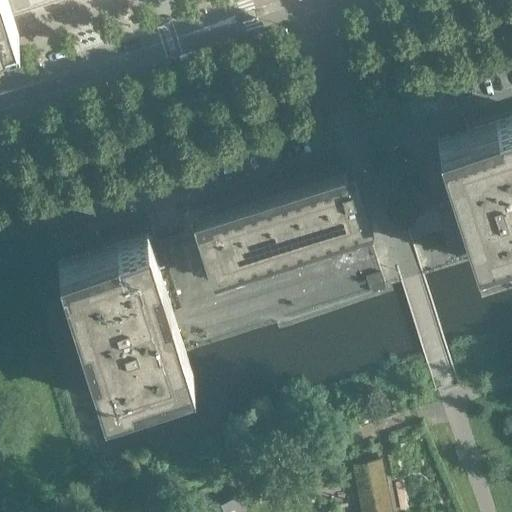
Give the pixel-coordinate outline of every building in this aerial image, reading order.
[(0,0),(0,29),(16,25),(12,13),(34,5),(32,0),(0,0)] [(511,107),(465,122),(467,129),(438,138),(451,181),(455,179),(458,191),(455,192),(475,254),(477,262),(511,250),(511,107)] [(185,350),(370,291),(365,275),(381,270),(366,225),(211,275),(195,223),(348,174),(343,160),(177,213),(184,233),(156,242),(150,222),(100,238),(102,246),(147,232),(173,312),(167,314),(172,330),(177,328),(185,350)] [(353,172),(348,174),(195,223),(211,275),(366,225),(370,224),(353,172)] [(172,330),(167,314),(173,312),(147,232),(102,246),(103,249),(90,253),(89,250),(58,260),(97,379),(103,400),(134,390),(132,384),(189,366),(185,350),(177,328),(172,330)] [(385,286),(381,270),(365,275),(370,291),(385,286)] [(360,511),(392,511),(382,455),(350,461),(360,511)] [(242,511),(237,501),(210,511),(242,511)]
